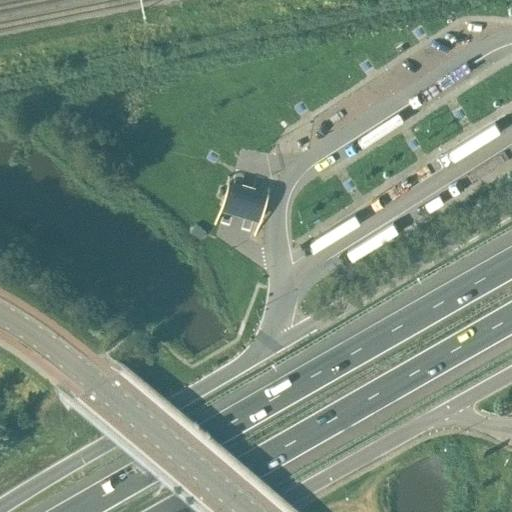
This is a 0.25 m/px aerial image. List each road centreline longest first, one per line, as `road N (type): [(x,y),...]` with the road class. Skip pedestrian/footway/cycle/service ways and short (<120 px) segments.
road 1 (motorway): [(511,260),(70,511)]
road 2 (motorway): [(166,511),(511,315)]
road 3 (motorway): [(263,352),(0,505)]
road 4 (tertiary): [(247,511),(119,402)]
road 5 (tertiary): [(0,313),(119,402)]
